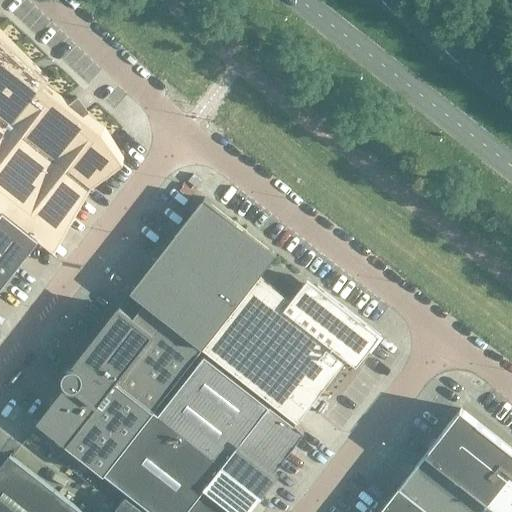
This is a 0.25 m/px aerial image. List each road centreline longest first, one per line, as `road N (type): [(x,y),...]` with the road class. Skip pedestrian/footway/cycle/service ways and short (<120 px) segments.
road 1 (unclassified): [(441,334),(183,137)]
road 2 (unclassified): [(0,370),(183,137)]
road 3 (secondary): [(299,0),(511,166)]
road 4 (unclassified): [(303,511),(441,334)]
road 5 (unclassified): [(183,137),(32,0)]
road 6 (secondary): [(511,96),(388,0)]
